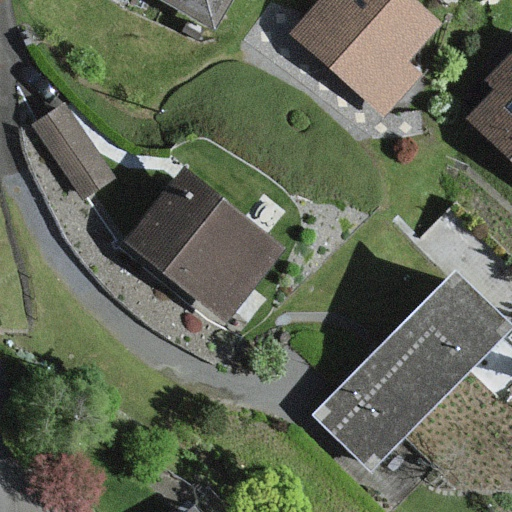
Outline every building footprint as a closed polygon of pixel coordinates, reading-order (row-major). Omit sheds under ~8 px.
[(224,0),(158,0),(208,28),(224,0)] [(400,0),(322,0),(288,40),(382,120),(417,79),(403,67),(436,30),(400,0)] [(511,54),(481,86),(488,94),(464,119),(511,164),(511,54)] [(106,177),(60,109),(35,126),(81,193),(106,177)] [(277,253),(182,178),(127,247),(222,322),(277,253)] [(511,326),(511,269),(453,209),(422,239),(458,276),(447,286),(444,283),(307,417),(390,501),(424,468),(396,440),(511,326)]
